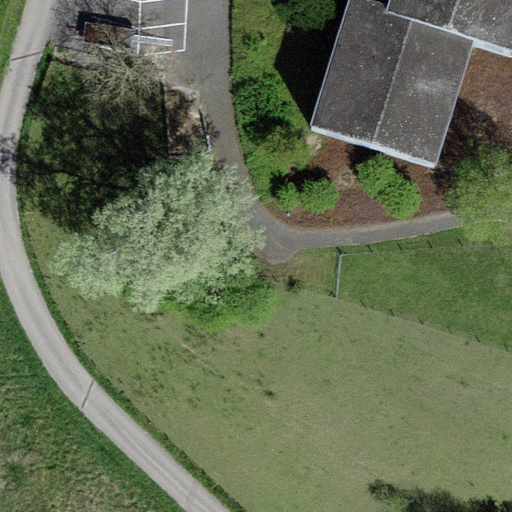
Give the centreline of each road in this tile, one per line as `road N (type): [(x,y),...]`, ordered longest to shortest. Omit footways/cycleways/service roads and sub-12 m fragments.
road 1 (track): [(0,214),(29,312),(110,424),(205,511)]
road 2 (track): [(38,0),(0,161)]
